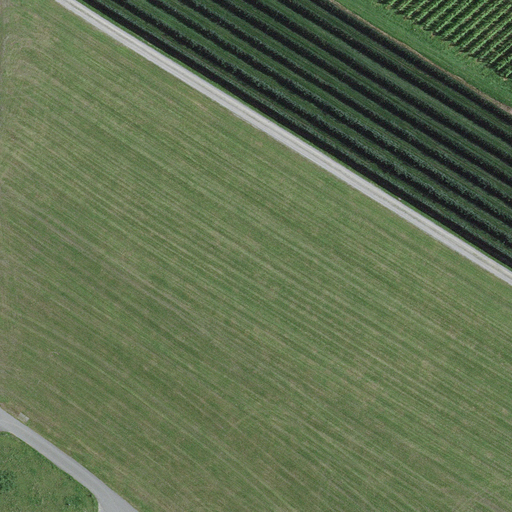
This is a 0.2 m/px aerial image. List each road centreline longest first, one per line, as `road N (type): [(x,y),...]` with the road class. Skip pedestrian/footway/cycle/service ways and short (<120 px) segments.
road 1 (track): [(51,0),(511,299)]
road 2 (track): [(0,414),(117,511)]
